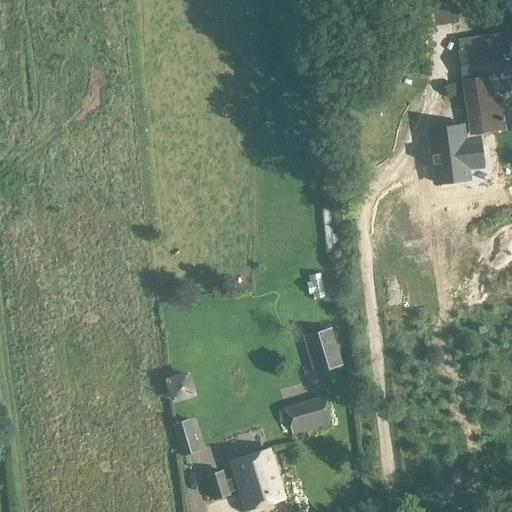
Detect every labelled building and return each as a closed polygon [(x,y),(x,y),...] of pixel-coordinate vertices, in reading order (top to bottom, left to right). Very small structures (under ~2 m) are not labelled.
[(458,24),(454,0),(423,0),(427,28),(458,24)] [(460,54),(463,76),(500,72),(497,50),(508,48),(506,34),(482,37),(484,51),(460,54)] [(471,141),(439,146),(444,181),(476,177),(471,141)] [(342,365),(331,328),(303,336),(314,374),(342,365)] [(186,384),(172,385),(175,416),(189,414),(186,384)] [(324,396),(284,408),(293,436),(332,424),(324,396)] [(199,451),(189,419),(172,425),(182,456),(199,451)] [(283,498),(269,450),(230,462),(245,509),(283,498)] [(230,495),(223,470),(205,475),(212,500),(230,495)]
